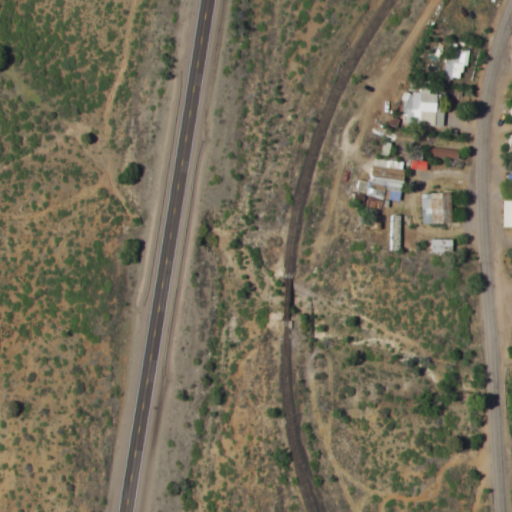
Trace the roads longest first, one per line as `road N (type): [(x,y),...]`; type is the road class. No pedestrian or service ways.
road 1 (trunk): [(125,511),(206,0)]
road 2 (residential): [(508,511),(488,188),(494,84),(511,18)]
